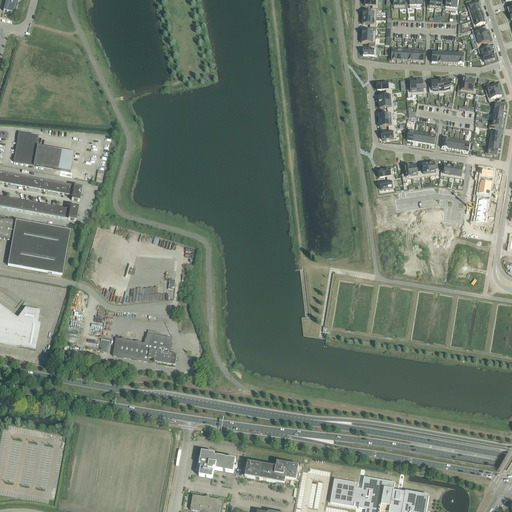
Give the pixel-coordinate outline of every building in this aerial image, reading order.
[(6,0),(3,12),(15,15),(18,0),(6,0)] [(373,0),(365,0),(365,6),(372,6),(372,9),(371,9),(371,10),(378,10),(379,0),(373,0)] [(393,0),(393,3),(391,3),(391,7),(394,7),(394,10),(400,9),(399,0),(393,0)] [(405,0),(399,0),(400,9),(408,9),(407,3),(405,3),(405,0)] [(409,0),(409,3),(407,3),(408,9),(408,7),(410,7),(410,9),(416,9),(415,0),(409,0)] [(421,0),(415,0),(416,9),(424,9),(423,2),(421,2),(421,0)] [(428,3),(427,8),(435,9),(436,0),(430,0),(430,3),(428,3)] [(436,0),(435,9),(436,8),(443,9),(444,4),(444,5),(442,5),(442,0),(436,0)] [(444,4),(443,9),(444,8),(445,8),(445,11),(451,11),(452,0),(446,0),(446,4),(444,4)] [(452,0),(451,11),(457,12),(457,10),(459,10),(460,6),(458,6),(458,0),(452,0)] [(471,1),(466,3),(468,12),(480,8),(478,2),(472,4),(471,1)] [(480,8),(468,12),(470,17),(482,13),(480,8)] [(363,12),(363,19),(376,19),(377,10),(378,10),(371,10),(370,13),(363,12)] [(482,13),(470,17),(472,22),(483,18),(482,13)] [(474,30),(472,31),(480,29),(479,26),(485,24),(483,18),(472,22),(474,30)] [(363,19),(362,25),(370,25),(370,28),(376,29),(376,19),(363,19)] [(362,31),(362,37),(376,38),(376,29),(370,28),(369,31),(362,31)] [(480,29),(472,31),(474,40),(488,36),(486,30),(478,32),(477,30),(480,29)] [(488,36),(474,40),(477,49),(483,47),(482,44),(490,42),(488,36)] [(362,37),(361,44),(369,44),(369,47),(377,47),(375,47),(376,38),(362,37)] [(363,50),(363,56),(377,57),(377,47),(369,47),(371,47),(371,50),(363,50)] [(483,47),(477,49),(480,58),(493,53),(491,47),(484,50),(483,47)] [(493,53),(480,58),(482,57),(484,63),(495,59),(493,53)] [(458,87),(457,93),(467,94),(469,80),(463,79),(461,87),(458,87)] [(469,80),(467,94),(476,96),(477,90),(474,89),(475,81),(469,80)] [(422,81),(416,82),(417,95),(427,95),(426,88),(423,89),(422,81)] [(432,87),(429,88),(429,94),(438,93),(438,81),(437,82),(432,82),(432,87)] [(443,81),(444,93),(453,92),(453,86),(450,86),(449,81),(443,81)] [(410,90),(407,90),(408,98),(412,98),(411,96),(417,95),(416,82),(410,82),(410,90)] [(380,84),(377,84),(377,91),(386,90),(386,94),(392,93),(392,90),(391,90),(390,83),(384,84),(384,83),(380,83),(380,84)] [(489,84),(483,86),(486,95),(500,91),(498,85),(490,87),(489,84)] [(500,91),(486,95),(489,104),(495,102),(494,99),(502,97),(500,91)] [(386,97),(379,97),(379,103),(393,102),(392,93),(386,94),(386,97)] [(393,102),(379,103),(380,109),(387,109),(387,112),(394,111),(393,102)] [(387,115),(379,116),(379,122),(393,121),(393,115),(394,115),(394,111),(387,112),(387,115)] [(379,123),(379,126),(380,126),(380,128),(388,127),(389,130),(397,129),(395,129),(395,126),(394,126),(393,124),(393,121),(379,122),(379,123)] [(489,126),(489,129),(495,130),(495,127),(501,128),(502,122),(490,121),(491,121),(490,126),(489,126)] [(406,128),(405,135),(408,135),(407,141),(413,142),(415,131),(410,130),(410,129),(406,128)] [(389,133),(382,134),(382,141),(386,140),(386,141),(390,141),(390,140),(396,140),(395,133),(397,133),(397,129),(389,130),(389,133)] [(489,132),(488,138),(500,140),(501,134),(495,133),(495,130),(489,129),(489,130),(489,132)] [(19,133),(13,162),(33,166),(58,170),(61,150),(37,146),(39,136),(38,136),(19,133)] [(434,163),(428,164),(430,177),(439,176),(438,169),(435,170),(434,163)] [(423,172),(420,172),(421,178),(430,177),(428,164),(427,164),(423,164),(424,165),(422,165),(423,172)] [(405,175),(402,175),(403,181),(405,181),(412,180),(410,166),(404,167),(405,175)] [(410,166),(412,180),(421,178),(420,172),(417,173),(416,166),(410,167),(410,166)] [(441,170),(440,177),(449,178),(451,167),(445,166),(444,171),(441,170)] [(457,168),(455,179),(464,181),(465,174),(462,174),(463,169),(457,168)] [(382,171),(378,172),(379,178),(387,177),(387,180),(394,179),(393,176),(392,170),(386,171),(386,170),(382,171)] [(479,176),(479,179),(485,180),(486,177),(493,178),(494,172),(483,170),(482,176),(479,176)] [(0,173),(0,183),(72,197),(71,201),(79,202),(82,188),(0,173)] [(388,183),(380,184),(381,191),(385,191),(389,191),(389,190),(395,189),(394,179),(387,180),(388,183)] [(479,179),(478,183),(480,183),(480,189),(490,190),(491,184),(485,183),(485,180),(479,179)] [(476,194),(476,198),(482,199),(483,196),(489,197),(490,190),(480,189),(479,194),(476,194)] [(0,197),(0,208),(76,222),(78,208),(70,207),(69,210),(0,197)] [(476,198),(475,201),(479,202),(478,207),(487,208),(488,203),(482,202),(482,199),(476,198)] [(0,238),(9,241),(9,240),(12,240),(7,266),(62,276),(70,231),(15,221),(15,222),(12,221),(13,221),(3,219),(3,220),(0,219),(0,238)] [(0,344),(19,348),(36,351),(41,324),(38,323),(40,311),(25,308),(17,319),(0,305),(0,344)] [(146,344),(116,339),(113,357),(148,363),(149,358),(154,359),(154,362),(175,366),(177,353),(170,351),(172,339),(148,335),(146,344)] [(202,452),(201,457),(199,465),(201,466),(199,477),(213,479),(214,470),(234,473),(235,468),(237,469),(238,466),(235,465),(236,460),(215,456),(215,454),(202,452)] [(242,473),(242,475),(242,476),(245,476),(245,477),(285,485),(286,479),(296,481),(299,466),(277,462),(276,467),(248,462),(246,473),(242,473)] [(334,480),(330,504),(354,508),(355,503),(359,504),(359,509),(366,510),(365,511),(426,511),(429,497),(405,492),(405,493),(394,491),(395,483),(364,478),(362,490),(357,489),(358,484),(334,480)] [(199,511),(219,511),(222,501),(210,499),(210,496),(205,498),(193,496),(190,510),(199,511)]
